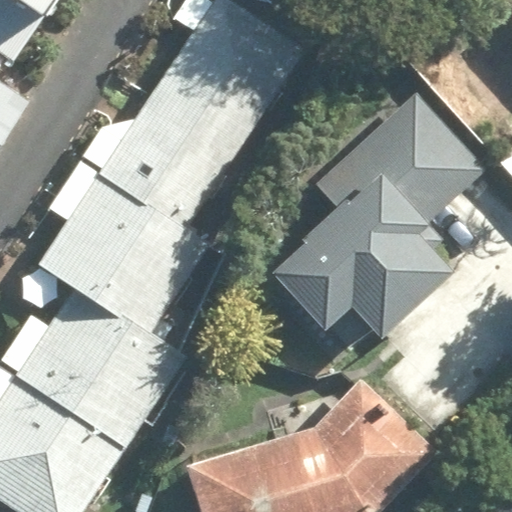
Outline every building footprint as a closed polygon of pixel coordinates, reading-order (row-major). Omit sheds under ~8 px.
[(213,245),(188,230),(252,134),(306,53),(279,35),(225,0),(211,0),(210,4),(204,0),(184,0),(173,17),(181,23),(192,30),(149,94),(132,120),(128,121),(116,123),(110,124),(101,126),(49,210),(57,215),(65,221),(39,261),(77,286),(49,328),(31,316),(0,361),(0,500),(18,511),(82,511),(88,504),(144,420),(188,352),(183,347),(167,337),(175,327),(163,319),(213,245)] [(0,0),(0,49),(8,55),(16,60),(39,28),(43,21),(46,17),(57,0),(0,0)] [(0,149),(31,102),(0,82),(0,67),(2,64),(8,55),(0,49),(0,149)] [(418,88),(253,240),(321,314),(348,289),(381,325),(455,256),(421,219),(485,160),(418,88)] [(511,146),(497,160),(511,176),(511,146)] [(380,511),(437,453),(360,379),(313,428),(186,466),(199,511),(380,511)] [(511,511),(511,474),(509,480),(493,470),(467,511),(511,511)] [(146,511),(152,499),(141,495),(133,511),(146,511)]
